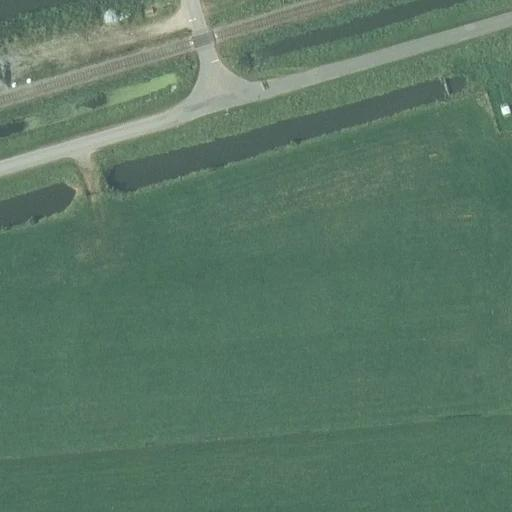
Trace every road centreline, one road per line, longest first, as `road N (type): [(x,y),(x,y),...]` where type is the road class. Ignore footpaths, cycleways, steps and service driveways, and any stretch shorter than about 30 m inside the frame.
road 1 (unclassified): [(219,105),(511,19)]
road 2 (unclassified): [(0,169),(219,105)]
